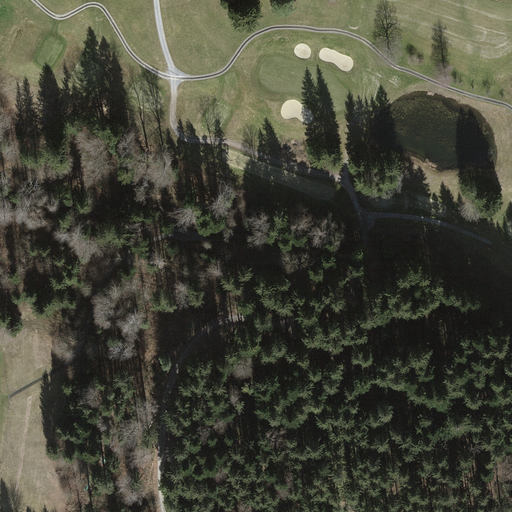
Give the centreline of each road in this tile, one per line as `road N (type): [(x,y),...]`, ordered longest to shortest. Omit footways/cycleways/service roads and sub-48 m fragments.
road 1 (track): [(164,511),(166,398),(189,348),(230,318),(278,325),(340,299),(358,282),(366,255)]
road 2 (track): [(156,0),(180,135),(231,143),(348,186)]
road 3 (track): [(278,325),(428,393),(470,398),(511,389)]
road 4 (track): [(359,213),(420,218),(491,242)]
